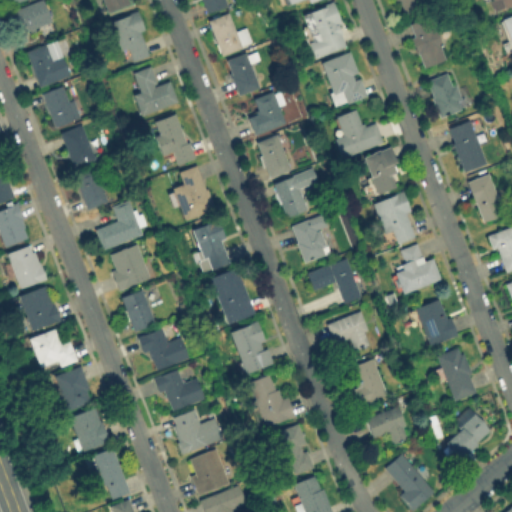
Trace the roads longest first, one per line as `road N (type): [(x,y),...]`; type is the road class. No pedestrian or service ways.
road 1 (residential): [(165,0),(368,511)]
road 2 (residential): [(0,70),(171,511)]
road 3 (residential): [(361,0),(511,395)]
